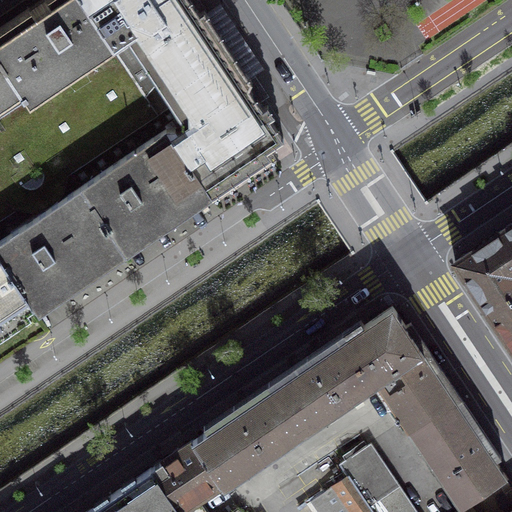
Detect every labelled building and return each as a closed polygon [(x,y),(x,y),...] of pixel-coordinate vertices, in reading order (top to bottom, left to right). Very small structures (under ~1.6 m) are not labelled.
[(106,36),(82,0),(37,0),(0,25),(0,60),(17,87),(25,98),(110,42),(106,36)] [(82,0),(106,36),(160,0),(82,0)] [(262,106),(250,88),(251,79),(204,9),(199,12),(190,0),(160,0),(106,36),(110,42),(166,126),(207,188),(283,138),(269,117),(274,113),(267,103),(262,106)] [(0,97),(0,237),(80,184),(166,126),(110,42),(25,98),(17,87),(0,97)] [(0,97),(17,87),(0,60),(0,97)] [(80,184),(121,246),(164,217),(202,192),(207,188),(166,126),(80,184)] [(0,255),(33,305),(38,302),(121,246),(80,184),(0,237),(0,255)] [(511,221),(486,239),(460,256),(454,260),(477,294),(490,314),(511,298),(511,221)] [(0,327),(33,305),(0,255),(0,327)] [(511,298),(490,314),(492,317),(511,346),(511,298)] [(434,418),(457,402),(418,343),(402,319),(391,304),(345,335),(377,384),(408,431),(432,414),(434,418)] [(304,363),(272,384),(289,409),(285,411),(301,435),(377,384),(345,335),(313,357),(309,360),(304,363)] [(197,435),(192,439),(220,481),(224,487),(229,483),(301,435),(285,411),(289,409),(272,384),(239,407),(234,410),(229,413),(197,435)] [(459,507),(507,476),(490,450),(473,424),(457,402),(434,418),(432,414),(408,431),(459,507)] [(157,462),(151,466),(181,511),(208,511),(198,496),(220,481),(192,439),(174,450),(157,462)] [(409,511),(364,445),(339,461),(348,474),(373,511),(409,511)] [(181,511),(151,466),(103,499),(98,502),(83,511),(181,511)] [(373,511),(348,474),(334,483),(353,511),(373,511)] [(511,511),(511,483),(507,476),(459,507),(462,511),(511,511)] [(353,511),(334,483),(312,499),(320,511),(353,511)]
